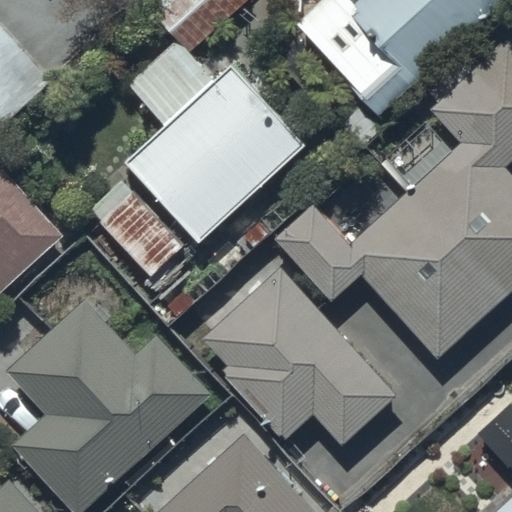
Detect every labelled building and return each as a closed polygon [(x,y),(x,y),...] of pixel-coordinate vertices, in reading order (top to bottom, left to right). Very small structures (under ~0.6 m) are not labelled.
[(211,0),(221,11),(232,0),(211,0)] [(511,0),(372,0),(365,7),(358,0),(327,0),(298,30),(370,101),(344,127),(365,147),(511,0)] [(154,278),(199,237),(207,245),(311,145),(235,67),(198,24),(132,83),(128,87),(165,125),(127,162),(137,172),(93,213),(154,278)] [(316,205),(278,238),(336,304),(366,277),(441,363),(511,300),(511,172),(510,170),(511,168),(511,41),(436,108),(467,143),(351,245),(316,205)] [(0,143),(0,301),(68,238),(0,164),(0,151),(4,148),(0,143)] [(403,399),(286,269),(208,339),(237,371),(227,379),(288,447),(320,419),(348,449),(403,399)] [(142,356),(88,300),(9,376),(47,416),(15,446),(78,511),(89,511),(214,394),(161,338),(142,356)] [(321,511),(221,408),(128,498),(141,511),(343,511),(337,506),(331,511),(321,511)] [(3,494),(0,490),(0,511),(40,511),(15,483),(3,494)] [(511,511),(511,502),(501,511),(511,511)]
